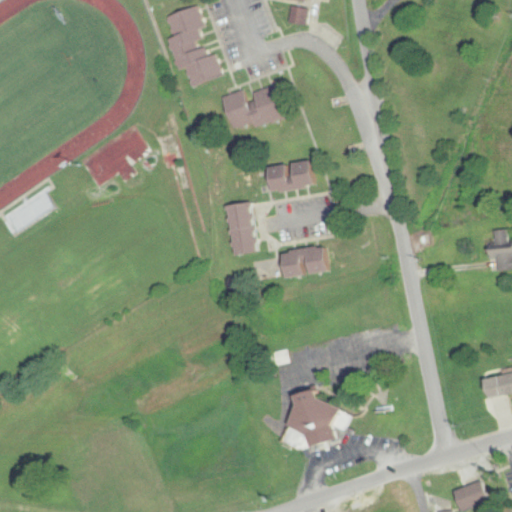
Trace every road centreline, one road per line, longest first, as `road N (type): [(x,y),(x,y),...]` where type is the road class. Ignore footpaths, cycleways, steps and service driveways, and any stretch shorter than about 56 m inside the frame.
road 1 (residential): [(449,457),(358,0)]
road 2 (residential): [(282,511),(511,437)]
road 3 (residential): [(377,107),(316,50),(253,43),(236,6)]
